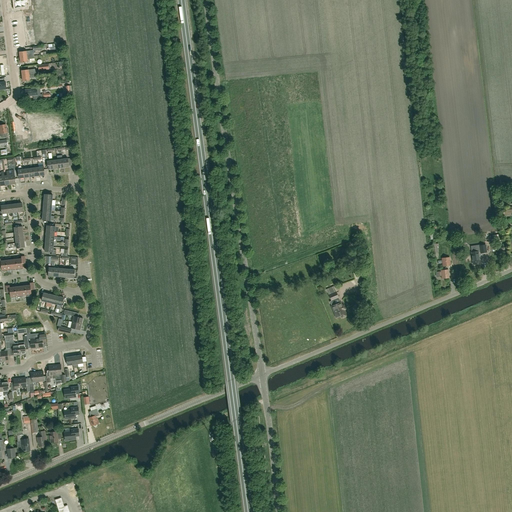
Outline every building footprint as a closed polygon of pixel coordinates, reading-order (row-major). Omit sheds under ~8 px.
[(17,44),(25,44),(25,30),(17,30),(17,44)] [(19,49),(20,62),(27,62),(27,48),(19,49)] [(29,80),(29,67),(21,67),(22,80),(29,80)] [(58,87),(59,95),(63,95),(62,85),(40,87),(41,89),(58,87)] [(7,133),(9,133),(8,129),(7,129),(6,125),(0,125),(0,128),(1,134),(2,138),(7,137),(7,133)] [(481,253),(487,252),(485,245),(480,246),(480,247),(471,248),(470,244),(465,245),(467,256),(472,255),(473,264),(480,264),(478,251),(480,251),(481,253)] [(22,263),(26,263),(25,256),(21,257),(22,259),(19,259),(19,257),(16,257),(18,269),(23,269),(22,263)] [(439,263),(442,263),(443,266),(450,265),(449,257),(442,258),(442,260),(439,261),(439,262),(438,262),(438,264),(439,264),(439,263)] [(436,277),(441,276),(442,278),(449,278),(448,270),(441,270),(441,272),(436,273),(436,277)] [(31,290),(35,289),(34,283),(30,283),(30,285),(28,285),(28,283),(25,284),(26,296),(32,295),(31,290)] [(16,297),(15,285),(12,285),(13,287),(10,288),(10,285),(6,286),(7,293),(10,292),(11,298),(16,297)] [(332,301),(339,298),(336,292),(334,286),(326,290),(329,295),(332,301)] [(337,317),(341,315),(342,318),(347,316),(344,311),(346,310),(344,304),(341,305),(340,302),(332,306),(334,311),(334,310),(337,317)] [(37,311),(41,312),(48,314),(49,310),(45,309),(46,304),(42,304),(41,309),(37,308),(37,311)] [(73,316),(72,322),(81,324),(83,318),(73,316)] [(81,324),(72,322),(71,328),(80,330),(81,324)] [(45,333),(39,333),(36,334),(37,348),(43,347),(43,341),(46,340),(45,333)] [(24,342),(19,343),(20,354),(26,354),(25,343),(28,343),(27,334),(23,335),(24,342)] [(31,349),(37,348),(36,334),(27,334),(28,343),(31,343),(31,349)] [(14,355),(20,354),(19,343),(18,343),(15,343),(15,342),(13,342),(13,340),(9,341),(10,348),(10,349),(13,349),(14,355)] [(55,365),(49,366),(50,375),(50,377),(47,377),(47,382),(50,382),(50,379),(52,379),(52,375),(56,375),(55,365)] [(66,383),(65,375),(62,375),(62,383),(61,383),(61,380),(56,381),(57,387),(66,383)] [(21,388),(20,378),(14,379),(14,387),(12,387),(12,391),(17,390),(17,388),(21,388)] [(21,388),(27,387),(27,392),(30,391),(29,384),(26,385),(26,378),(20,378),(21,388)] [(65,398),(76,397),(75,394),(79,393),(78,387),(71,387),(71,389),(64,390),(65,398)] [(79,414),(78,407),(71,408),(72,410),(64,411),(65,419),(76,418),(76,415),(79,414)] [(91,417),(88,418),(91,426),(99,423),(98,419),(97,419),(96,416),(99,415),(97,409),(89,412),(91,417)] [(109,431),(113,429),(110,421),(105,423),(106,428),(107,427),(109,431)] [(53,429),(53,432),(50,432),(51,442),(58,441),(58,439),(61,438),(61,434),(61,435),(60,428),(53,429)] [(79,436),(78,429),(71,430),(71,431),(64,432),(65,441),(76,439),(76,436),(79,436)] [(40,437),(38,438),(39,447),(40,446),(42,447),(44,447),(44,446),(46,446),(45,440),(46,440),(45,431),(39,432),(40,437)] [(22,451),(30,451),(29,439),(24,440),(23,435),(17,435),(18,442),(21,441),(22,451)]
